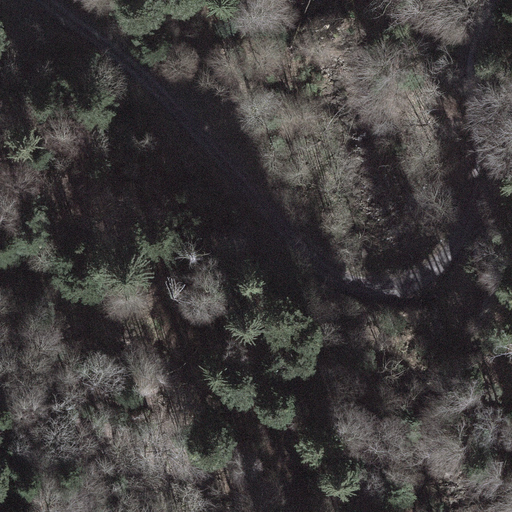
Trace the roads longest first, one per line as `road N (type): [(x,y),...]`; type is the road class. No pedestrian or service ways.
road 1 (track): [(49,0),(153,84),(316,258),(386,276),(448,257),(471,157),(462,45),(491,0)]
road 2 (track): [(0,353),(87,431),(136,511)]
